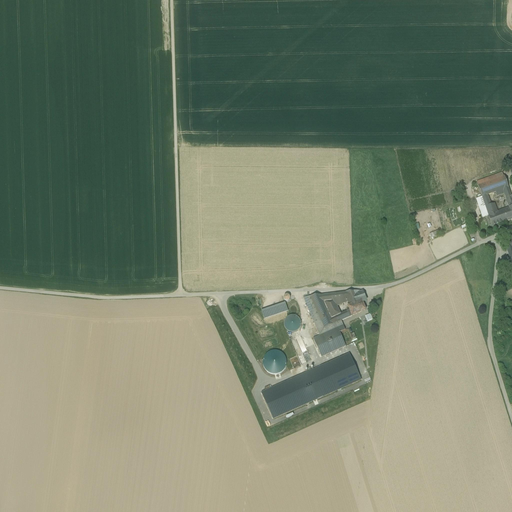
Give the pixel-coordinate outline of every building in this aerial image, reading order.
[(505,177),(478,186),(482,197),(487,195),(495,192),(503,190),(509,188),(505,177)] [(504,194),(509,208),(511,206),(511,196),(509,188),(503,190),(504,194)] [(503,210),(497,212),(494,204),(491,205),(487,195),(482,197),(488,216),(492,227),(507,221),(503,210)] [(482,197),(476,199),(482,218),(488,216),(482,197)] [(511,206),(509,208),(503,210),(507,221),(511,219),(511,206)] [(429,235),(431,238),(440,234),(438,230),(429,235)] [(363,291),(344,293),(349,306),(361,300),(362,302),(366,300),(363,291)] [(321,296),(309,297),(318,317),(323,329),(334,324),(321,296)] [(349,306),(347,307),(352,316),(366,310),(362,302),(361,300),(349,306)] [(285,303),(261,311),(264,319),(288,311),(285,303)] [(293,335),(296,334),(298,333),(300,330),(302,328),(302,325),(301,322),(299,319),(297,317),(294,316),(291,316),(288,317),(286,319),(284,322),(283,325),(284,328),(285,331),(287,333),(290,334),(293,335)] [(323,329),(318,317),(312,319),(319,336),(320,336),(338,328),(336,323),(334,324),(323,329)] [(338,328),(320,336),(319,336),(327,355),(346,346),(340,333),(338,328)] [(354,332),(350,334),(351,338),(347,340),(347,339),(344,340),(345,344),(357,339),(354,332)] [(327,355),(319,336),(313,339),(321,357),(327,355)] [(272,418),(362,382),(350,354),(311,370),(311,371),(261,391),(272,418)] [(278,359),(265,359),(265,374),(285,373),(284,354),(278,355),(278,359)]
